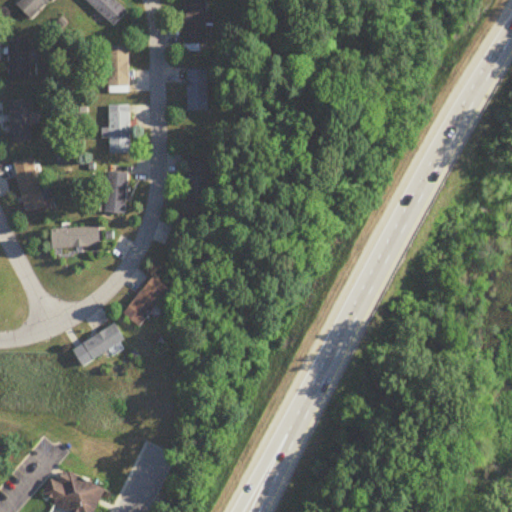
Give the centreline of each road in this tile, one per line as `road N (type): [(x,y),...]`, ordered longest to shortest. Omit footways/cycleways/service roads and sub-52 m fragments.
road 1 (residential): [(96,304),(52,328),(0,226),(153,12),(158,183),(130,267),(96,304)]
road 2 (motorway): [(511,39),(346,340),(262,511)]
road 3 (motorway): [(346,340),(296,406),(237,511)]
